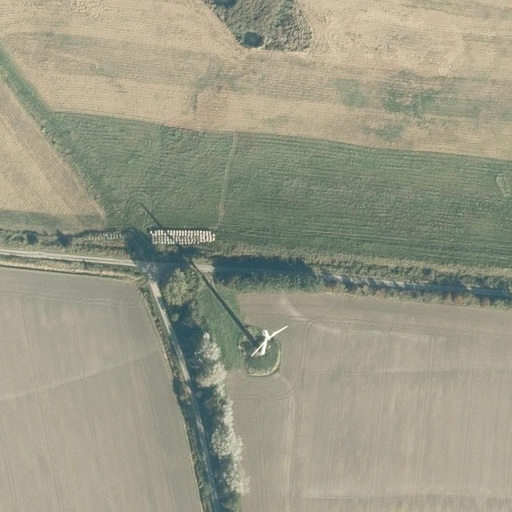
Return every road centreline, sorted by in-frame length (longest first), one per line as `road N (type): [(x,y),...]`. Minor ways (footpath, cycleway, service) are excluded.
road 1 (unclassified): [(152,260),(511,289)]
road 2 (unclassified): [(219,511),(152,260)]
road 3 (unclassified): [(0,249),(152,260)]
